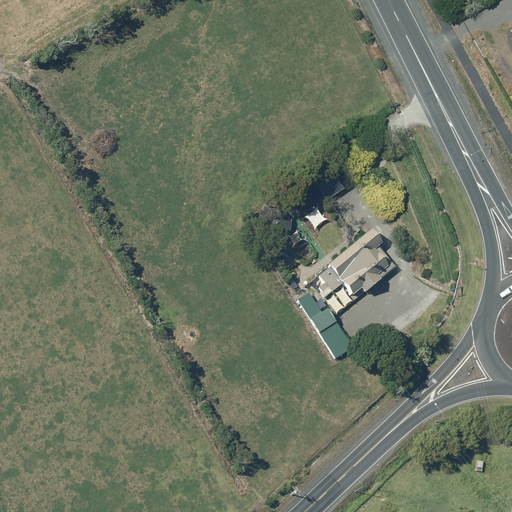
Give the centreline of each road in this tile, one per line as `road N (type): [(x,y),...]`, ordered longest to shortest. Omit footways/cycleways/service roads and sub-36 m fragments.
road 1 (tertiary): [(511,250),(384,0)]
road 2 (primary): [(308,511),(415,411),(501,353)]
